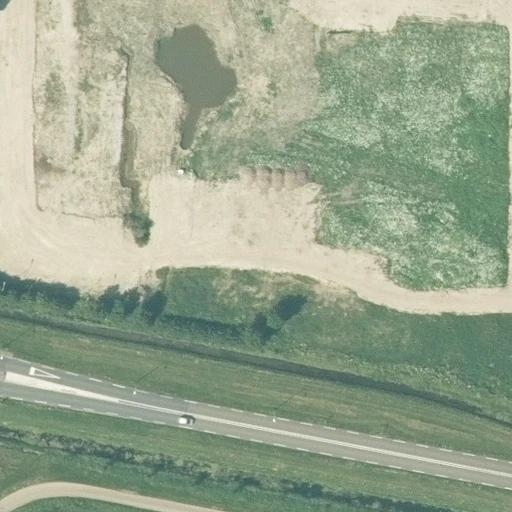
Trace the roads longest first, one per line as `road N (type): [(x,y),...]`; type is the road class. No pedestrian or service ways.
road 1 (primary): [(511,475),(65,389)]
road 2 (unclassified): [(173,511),(53,490),(0,511)]
